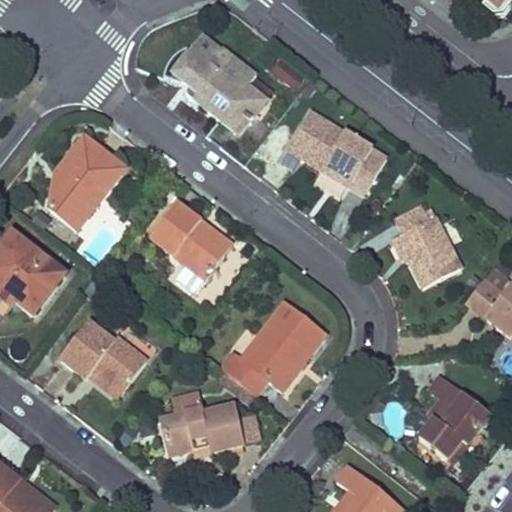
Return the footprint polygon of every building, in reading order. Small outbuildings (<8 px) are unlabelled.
[(477,0),(487,7),(491,11),(504,9),(507,5),(511,0),(477,0)] [(511,10),(511,9),(507,5),(504,9),(491,11),(487,7),(483,13),(494,22),(504,21),(511,10)] [(180,18),(177,12),(160,18),(163,25),(180,18)] [(248,89),(256,79),(239,66),(238,68),(235,66),(233,62),(229,58),(226,56),(221,55),(202,40),(191,54),(187,51),(184,52),(181,54),(178,56),(174,59),(171,63),(169,66),(167,71),(165,75),(164,80),(182,87),(183,86),(188,90),(186,95),(189,100),(192,101),(196,101),(199,99),(213,109),(208,115),(234,136),(252,113),(257,118),(267,103),(248,89)] [(296,94),(305,76),(277,63),(268,81),(296,94)] [(208,115),(213,109),(199,99),(196,101),(192,101),(189,100),(208,115)] [(257,118),(252,113),(234,136),(240,140),(257,118)] [(328,126),(305,163),(364,199),(387,161),(328,126)] [(89,196),(115,163),(85,139),(58,173),(68,181),(50,204),(49,213),(76,234),(100,204),(89,196)] [(89,196),(100,204),(126,171),(115,163),(89,196)] [(68,181),(58,173),(55,177),(50,204),(68,181)] [(206,283),(233,248),(207,228),(203,233),(197,229),(201,224),(176,205),(149,241),(186,268),(176,282),(194,296),(204,282),(206,283)] [(423,291),(462,272),(436,221),(430,224),(423,210),(396,224),(402,238),(397,241),(408,262),(423,291)] [(203,233),(207,228),(201,224),(197,229),(203,233)] [(5,255),(17,239),(12,236),(1,251),(5,255)] [(33,319),(66,278),(17,239),(5,255),(1,251),(0,252),(0,293),(5,297),(1,302),(11,310),(15,305),(33,319)] [(402,266),(408,262),(397,241),(390,244),(402,266)] [(511,283),(493,270),(484,282),(503,298),(511,286),(511,283)] [(511,286),(503,298),(484,282),(466,305),(511,341),(511,339),(511,286)] [(282,395),(325,338),(284,307),(242,362),(234,356),(221,373),(255,399),(267,383),(282,395)] [(117,341),(114,345),(89,326),(60,362),(87,382),(89,379),(94,372),(123,395),(147,364),(117,341)] [(118,401),(123,395),(94,372),(89,379),(118,401)] [(467,448),(491,418),(441,379),(429,394),(446,408),(453,413),(441,427),(435,422),(419,442),(448,464),(463,445),(467,448)] [(178,418),(203,413),(201,403),(176,408),(178,418)] [(453,413),(446,408),(435,422),(441,427),(453,413)] [(178,418),(160,422),(168,459),(192,454),(194,453),(192,443),(207,440),(211,456),(245,449),(244,447),(238,421),(236,409),(204,416),(203,413),(178,418)] [(253,418),(238,421),(244,447),(259,444),(253,418)] [(211,456),(207,440),(192,443),(194,453),(192,454),(193,460),(211,456)] [(467,448),(463,445),(448,464),(452,467),(467,448)] [(0,460),(0,467),(20,483),(24,478),(0,460)] [(0,467),(0,511),(47,511),(17,489),(21,484),(20,483),(0,467)] [(349,511),(342,506),(336,511),(402,511),(349,469),(337,485),(350,496),(358,502),(349,511)] [(47,511),(56,511),(21,484),(17,489),(47,511)] [(349,511),(358,502),(350,496),(342,506),(349,511)]
